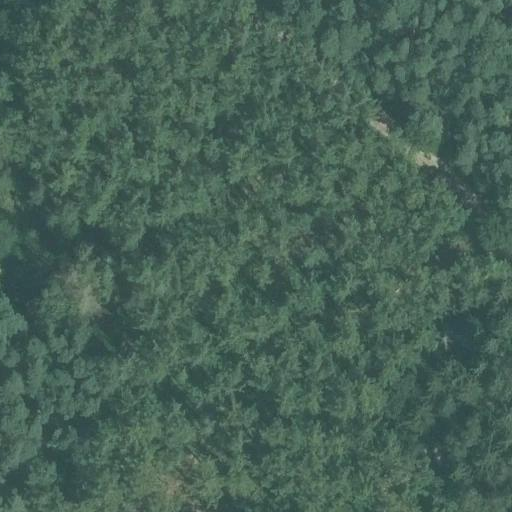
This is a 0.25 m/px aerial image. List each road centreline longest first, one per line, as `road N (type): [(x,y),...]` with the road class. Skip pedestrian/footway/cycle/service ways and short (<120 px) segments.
road 1 (track): [(226,0),(511,228)]
road 2 (track): [(113,241),(0,152)]
